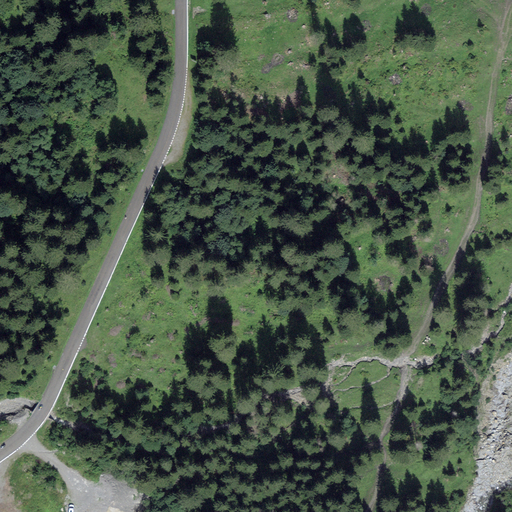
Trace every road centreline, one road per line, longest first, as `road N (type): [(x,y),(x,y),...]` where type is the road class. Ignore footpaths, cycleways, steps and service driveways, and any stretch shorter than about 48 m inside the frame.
road 1 (primary): [(180,0),(175,98),(163,142),(46,407),(0,454)]
road 2 (track): [(494,83),(476,210),(444,278)]
